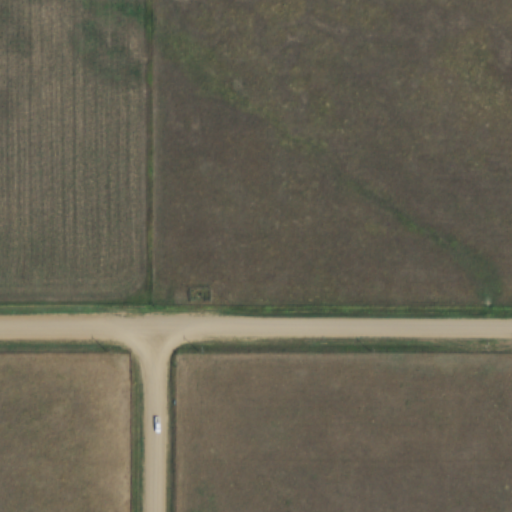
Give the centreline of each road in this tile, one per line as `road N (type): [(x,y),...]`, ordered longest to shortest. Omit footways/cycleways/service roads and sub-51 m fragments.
road 1 (residential): [(511,330),(147,331)]
road 2 (residential): [(147,511),(147,331)]
road 3 (residential): [(147,331),(0,331)]
